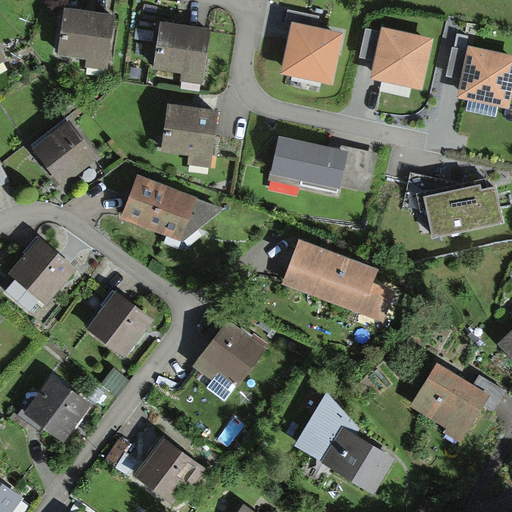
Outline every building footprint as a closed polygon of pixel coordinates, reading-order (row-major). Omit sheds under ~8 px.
[(87,10),(64,7),(58,55),(86,59),(85,67),(107,70),(115,14),(87,10)] [(292,22),(316,27),(319,15),(288,9),(285,23),(292,24),(292,22)] [(183,25),(160,21),(154,69),(182,73),(181,81),(203,84),(210,28),(183,25)] [(316,27),(292,22),(292,24),(281,74),(333,85),(344,33),(316,27)] [(434,38),(382,27),(381,31),(374,60),(370,79),(422,90),(434,38)] [(374,60),(381,31),(366,28),(360,57),(374,60)] [(511,94),(511,54),(468,45),(467,50),(461,79),(457,97),(468,100),(498,106),(509,109),(511,94)] [(461,79),(467,50),(452,47),(446,76),(461,79)] [(496,117),(498,106),(468,100),(465,110),(496,117)] [(219,110),(168,104),(161,151),(189,155),(188,164),(211,168),(217,125),(219,110)] [(62,187),(100,156),(70,119),(32,149),(49,170),(62,187)] [(333,147),(279,136),(271,174),(340,189),(341,187),(348,151),(341,149),(333,147)] [(342,145),(341,149),(348,151),(341,187),(369,193),(378,153),(342,145)] [(0,186),(10,181),(0,162),(0,186)] [(197,197),(138,174),(121,219),(180,241),(181,240),(197,198),(197,197)] [(481,184),(423,196),(433,238),(504,223),(496,187),(482,190),(481,184)] [(224,209),(197,198),(181,240),(183,241),(224,209)] [(25,255),(39,239),(37,237),(23,253),(25,255)] [(9,274),(47,306),(78,269),(40,238),(39,239),(25,255),(9,274)] [(340,254),(299,239),(282,284),(382,322),(394,291),(373,283),(378,269),(340,254)] [(104,307),(116,292),(113,290),(101,305),(104,307)] [(104,307),(87,329),(124,358),(146,329),(153,320),(116,291),(116,292),(104,307)] [(236,387),(237,388),(267,348),(265,347),(256,340),(251,337),(228,320),(193,366),(212,381),(218,373),(236,387)] [(511,330),(497,345),(511,359),(511,330)] [(254,333),(251,337),(256,340),(265,347),(268,343),(254,333)] [(473,385),(437,362),(410,406),(446,428),(444,432),(461,442),(483,406),(490,395),(473,385)] [(130,380),(114,367),(101,383),(117,396),(130,380)] [(224,401),(236,387),(218,373),(212,381),(207,387),(224,401)] [(480,374),(473,385),(490,395),(483,406),(493,412),(507,391),(480,374)] [(53,376),(24,413),(64,444),(81,421),(93,406),(53,376)] [(342,427),(356,436),(360,429),(327,392),(294,445),(321,461),(342,427)] [(356,436),(342,427),(321,461),(320,462),(373,495),(395,460),(360,438),(356,436)] [(133,476),(172,505),(187,485),(192,489),(207,470),(163,437),(148,456),(133,476)] [(13,511),(24,499),(0,481),(0,511),(13,511)]
